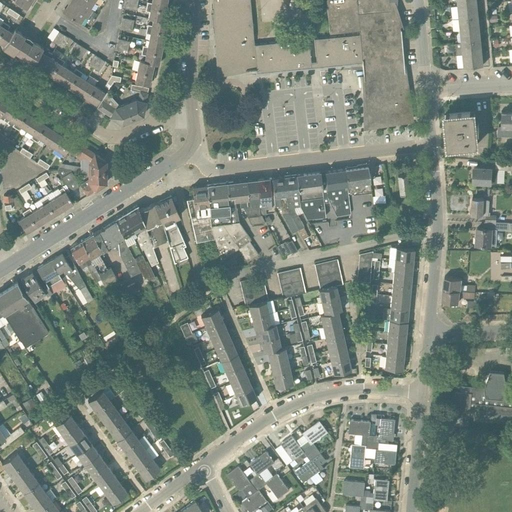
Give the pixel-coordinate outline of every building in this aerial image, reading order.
[(35,1),(33,0),(15,0),(15,1),(27,9),(30,4),(32,5),(35,1)] [(95,3),(90,0),(71,0),(70,2),(90,15),(93,10),(91,9),(95,3)] [(146,6),(165,10),(167,0),(152,0),(152,3),(147,2),(146,6)] [(254,43),(250,0),(217,0),(224,72),(256,68),(254,43)] [(326,0),(329,33),(359,30),(360,34),(314,38),(316,63),(362,58),(368,121),(409,117),(400,28),(403,28),(394,0),(393,0),(394,1),(390,1),(389,0),(326,0)] [(90,15),(70,2),(63,13),(81,24),(85,18),(87,19),(90,15)] [(138,4),(126,2),(125,8),(136,10),(138,4)] [(477,5),(458,7),(459,19),(478,17),(477,5)] [(153,19),(153,18),(163,21),(165,10),(146,6),(146,10),(150,11),(149,18),(153,19)] [(122,23),(133,26),(134,20),(123,17),(122,23)] [(478,17),(459,19),(460,31),(480,29),(478,17)] [(153,18),(153,19),(152,25),(148,24),(147,28),(166,32),(168,22),(163,21),(153,18)] [(6,23),(0,31),(0,41),(5,45),(13,33),(12,32),(7,29),(10,26),(6,23)] [(133,26),(122,23),(120,29),(132,31),(133,26)] [(49,34),(54,38),(59,31),(53,28),(49,34)] [(166,32),(147,28),(146,33),(150,34),(149,40),(163,43),(166,32)] [(33,63),(43,47),(37,43),(21,33),(15,29),(12,32),(13,33),(5,45),(3,47),(10,51),(25,61),(31,65),(33,63)] [(480,29),(460,31),(462,43),(481,41),(480,29)] [(57,44),(63,34),(59,31),(54,38),(52,41),(57,44)] [(63,34),(57,44),(62,48),(64,44),(69,38),(63,34)] [(64,44),(69,47),(73,40),(69,38),(64,44)] [(117,44),(129,47),(130,41),(118,38),(117,44)] [(256,68),(311,63),(308,39),(254,43),(256,68)] [(163,43),(149,40),(147,46),(143,45),(142,50),(161,54),(163,43)] [(481,41),(462,43),(456,43),(457,55),(463,55),(482,53),(481,41)] [(75,56),(82,46),(77,43),(70,53),(75,56)] [(129,47),(117,44),(116,50),(127,53),(129,47)] [(44,46),(43,47),(33,63),(42,69),(52,53),(48,50),(49,49),(44,46)] [(87,49),(82,46),(75,56),(80,59),(87,49)] [(154,63),(154,64),(159,65),(161,54),(142,50),(141,54),(146,55),(144,61),(154,63)] [(52,53),(42,69),(51,74),(61,59),(52,53)] [(483,65),(482,53),(463,55),(464,67),(483,65)] [(93,68),(100,57),(95,54),(88,65),(93,68)] [(105,61),(100,57),(93,68),(98,71),(105,61)] [(61,59),(51,74),(60,80),(68,68),(62,65),(65,61),(61,59)] [(137,71),(154,74),(155,69),(153,69),(154,64),(154,63),(144,61),(140,60),(137,71)] [(68,68),(60,80),(69,86),(79,70),(75,68),(73,72),(68,68)] [(79,70),(69,86),(78,92),(86,80),(80,76),(83,73),(79,70)] [(154,74),(137,71),(135,82),(149,85),(151,79),(153,79),(154,74)] [(86,80),(78,92),(83,95),(81,97),(85,100),(95,86),(86,80)] [(135,99),(126,103),(133,119),(143,115),(148,88),(141,86),(131,84),(130,90),(140,92),(138,100),(135,99)] [(95,86),(85,100),(90,103),(91,101),(96,104),(104,92),(95,86)] [(0,113),(8,100),(10,98),(4,94),(0,91),(0,113)] [(111,117),(118,106),(106,93),(97,107),(111,117)] [(18,107),(8,100),(0,113),(6,116),(3,120),(8,123),(10,119),(18,107)] [(133,119),(126,103),(118,106),(111,117),(122,124),(133,119)] [(18,107),(10,119),(15,122),(12,126),(16,128),(26,112),(18,107)] [(476,124),(475,111),(445,114),(446,128),(448,147),(478,144),(477,131),(479,131),(479,124),(476,124)] [(26,112),(16,128),(20,130),(22,127),(28,130),(35,118),(26,112)] [(511,112),(502,112),(501,127),(499,127),(499,125),(498,135),(511,135),(511,112)] [(35,118),(28,130),(33,134),(31,138),(34,140),(45,124),(35,118)] [(45,124),(34,140),(38,142),(40,138),(46,142),(54,130),(45,124)] [(54,130),(46,142),(55,148),(64,134),(60,131),(59,133),(54,130)] [(0,138),(6,143),(9,138),(0,132),(0,138)] [(64,134),(55,148),(64,154),(72,142),(67,138),(68,136),(64,134)] [(80,172),(88,172),(89,172),(89,171),(97,171),(97,179),(106,179),(106,160),(76,141),(69,151),(80,158),(80,172)] [(511,169),(511,161),(494,161),(494,168),(474,167),(473,182),(496,183),(496,169),(511,169)] [(367,166),(345,168),(348,195),(371,192),(367,166)] [(61,177),(71,171),(70,169),(59,167),(57,170),(61,177)] [(345,168),(325,171),(320,172),(323,197),(329,196),(329,199),(336,215),(350,213),(348,195),(345,168)] [(71,171),(61,177),(70,191),(80,185),(71,171)] [(89,172),(88,172),(88,181),(90,184),(82,188),(87,195),(106,183),(106,179),(97,179),(97,171),(89,171),(89,172)] [(296,175),(300,206),(307,219),(326,216),(323,197),(320,172),(296,175)] [(399,194),(409,193),(407,173),(397,175),(399,194)] [(300,206),(296,175),(284,176),(288,213),(296,225),(298,229),(303,227),(298,214),(296,215),(294,212),(293,207),(300,206)] [(288,213),(284,176),(272,178),(275,206),(280,205),(281,213),(283,213),(291,228),(296,225),(288,213)] [(269,178),(257,179),(260,214),(263,214),(266,214),(266,209),(271,209),(269,178)] [(247,181),(249,216),(247,217),(250,224),(265,223),(262,215),(260,215),(260,214),(257,179),(247,181)] [(240,207),(243,207),(243,208),(247,217),(249,216),(247,181),(233,182),(235,200),(239,200),(240,207)] [(235,200),(233,182),(207,185),(209,204),(210,224),(215,241),(220,261),(238,249),(247,262),(258,254),(249,241),(251,240),(239,221),(231,222),(229,204),(235,204),(235,200)] [(209,204),(207,185),(192,187),(194,199),(186,200),(196,243),(215,241),(210,224),(209,204)] [(61,193),(56,197),(63,209),(73,203),(63,187),(59,189),(61,193)] [(63,209),(56,197),(50,200),(48,196),(44,199),(54,215),(63,209)] [(154,203),(163,224),(167,238),(168,241),(173,260),(187,254),(182,243),(185,242),(175,218),(179,216),(173,201),(167,203),(165,198),(154,203)] [(486,215),(485,222),(497,221),(497,215),(490,215),(491,212),(489,212),(490,199),(484,199),(484,198),(472,198),(472,215),(486,215)] [(54,215),(44,199),(40,201),(43,205),(37,208),(45,220),(54,215)] [(153,247),(168,241),(163,224),(154,203),(139,209),(153,247)] [(158,262),(153,247),(139,209),(137,205),(125,212),(137,235),(134,237),(140,251),(144,250),(148,259),(151,265),(158,262)] [(45,220),(37,208),(32,212),(29,208),(26,210),(36,226),(45,220)] [(36,226),(26,210),(22,212),(25,216),(19,220),(26,232),(36,226)] [(115,218),(141,270),(141,271),(146,281),(155,277),(147,260),(148,259),(144,250),(140,251),(134,237),(137,235),(125,212),(115,218)] [(115,218),(98,229),(107,247),(111,245),(114,250),(118,247),(132,275),(141,271),(141,270),(115,218)] [(511,222),(497,221),(485,222),(485,228),(477,228),(476,244),(496,245),(497,229),(511,230),(510,231),(511,231),(511,222)] [(303,227),(298,229),(303,239),(308,236),(304,226),(303,227)] [(96,256),(95,254),(101,250),(101,251),(107,247),(98,229),(81,240),(101,278),(101,279),(103,283),(115,277),(111,268),(104,271),(103,269),(105,268),(98,255),(96,256)] [(101,279),(101,278),(81,240),(70,247),(81,268),(86,265),(95,281),(101,279)] [(286,243),(291,253),(291,254),(297,251),(291,240),(286,243)] [(291,253),(286,243),(285,241),(277,246),(277,247),(281,256),(284,256),(291,253)] [(396,247),(395,260),(413,262),(414,249),(396,247)] [(371,262),(372,257),(372,252),(372,251),(360,254),(359,261),(371,262)] [(62,252),(50,259),(59,272),(64,269),(68,275),(74,282),(76,281),(80,288),(86,285),(80,275),(75,265),(71,267),(63,254),(62,252)] [(62,278),(59,272),(50,259),(37,268),(43,279),(49,287),(62,278)] [(337,259),(326,262),(327,268),(339,265),(337,259)] [(413,262),(395,260),(394,272),(411,273),(413,262)] [(371,262),(359,261),(358,268),(370,269),(371,262)] [(327,268),(326,262),(314,264),(316,270),(327,268)] [(339,265),(327,268),(329,274),(340,272),(339,265)] [(300,267),(288,270),(290,276),(301,274),(300,267)] [(329,274),(327,268),(316,270),(317,277),(329,274)] [(370,269),(358,268),(357,274),(370,276),(370,269)] [(511,275),(508,275),(507,269),(501,269),(501,275),(501,280),(511,280),(511,275)] [(290,276),(288,270),(277,272),(278,279),(290,276)] [(52,293),(49,287),(43,279),(39,282),(32,271),(20,279),(34,300),(44,293),(46,296),(52,293)] [(340,272),(329,274),(330,280),(341,278),(340,272)] [(411,273),(394,272),(392,284),(410,285),(411,273)] [(301,274),(290,276),(291,283),(302,280),(301,274)] [(330,280),(329,274),(317,277),(319,283),(330,280)] [(262,276),(251,278),(252,285),(264,282),(262,276)] [(291,283),(290,276),(278,279),(280,285),(291,283)] [(445,277),(443,289),(475,293),(476,287),(467,286),(461,285),(462,279),(445,277)] [(252,285),(251,278),(240,281),(241,287),(252,285)] [(331,287),(336,286),(343,284),(341,278),(330,280),(331,287)] [(302,280),(291,283),(292,289),(304,286),(302,280)] [(320,289),(331,287),(330,280),(319,283),(320,289)] [(0,291),(0,309),(2,312),(17,337),(18,337),(24,347),(47,331),(32,305),(17,281),(0,291)] [(129,297),(140,291),(135,282),(124,288),(129,297)] [(264,282),(252,285),(254,291),(265,288),(264,282)] [(292,289),(291,283),(280,285),(281,291),(292,289)] [(410,285),(392,284),(391,296),(409,297),(410,285)] [(252,285),(241,287),(243,293),(254,291),(252,285)] [(304,286),(292,289),(294,295),(305,293),(304,286)] [(331,287),(320,289),(318,290),(321,302),(339,298),(336,286),(331,287)] [(265,288),(254,291),(255,297),(266,295),(265,288)] [(294,295),(292,289),(281,291),(282,298),(294,295)] [(475,293),(443,289),(442,301),(458,303),(459,294),(462,295),(461,297),(474,299),(475,293)] [(254,291),(243,293),(244,300),(255,297),(254,291)] [(257,303),(266,301),(268,301),(266,295),(255,297),(257,303)] [(409,297),(391,296),(390,308),(408,309),(409,297)] [(245,306),(248,305),(257,303),(255,297),(244,300),(245,306)] [(296,306),(301,305),(306,303),(304,297),(300,298),(299,297),(294,298),(296,306)] [(339,298),(321,302),(324,314),(338,310),(342,310),(339,298)] [(266,301),(257,303),(248,305),(251,317),(269,313),(266,301)] [(408,309),(390,308),(389,320),(407,321),(408,309)] [(200,316),(206,328),(223,320),(218,309),(200,316)] [(338,310),(324,314),(320,314),(322,326),(341,322),(338,310)] [(269,313),(251,317),(254,329),(258,328),(271,325),(269,313)] [(223,320),(206,328),(210,339),(228,331),(223,320)] [(407,321),(389,320),(388,332),(406,333),(407,321)] [(341,322),(322,326),(325,338),(343,334),(341,322)] [(184,336),(191,333),(187,323),(180,326),(184,336)] [(275,324),(271,325),(258,328),(260,340),(278,336),(275,324)] [(78,335),(82,340),(87,337),(83,331),(78,335)] [(228,331),(210,339),(215,350),(232,342),(228,331)] [(193,332),(191,333),(184,336),(189,345),(197,341),(193,332)] [(406,333),(388,332),(387,344),(404,345),(406,333)] [(343,334),(325,338),(328,350),(346,346),(343,334)] [(278,336),(260,340),(263,352),(267,351),(280,348),(278,336)] [(232,342),(215,350),(220,361),(237,353),(232,342)] [(404,345),(387,344),(382,343),(381,355),(385,356),(403,357),(404,345)] [(346,346),(328,350),(330,362),(349,358),(346,346)] [(285,347),(280,348),(267,351),(270,363),(288,359),(285,347)] [(237,353),(220,361),(225,372),(242,364),(237,353)] [(403,357),(385,356),(384,368),(402,370),(403,357)] [(349,358),(330,362),(333,374),(351,370),(349,358)] [(288,359),(270,363),(272,375),(290,371),(288,359)] [(242,364),(225,372),(230,382),(247,375),(242,364)] [(207,379),(211,378),(208,369),(203,371),(207,379)] [(290,371),(272,375),(275,387),(293,383),(290,371)] [(511,390),(507,390),(504,373),(491,372),(485,388),(461,385),(460,392),(456,391),(453,423),(469,424),(470,416),(474,417),(474,420),(511,423),(511,390)] [(247,375),(230,382),(235,393),(252,386),(247,375)] [(211,378),(207,379),(211,388),(215,386),(211,378)] [(120,392),(126,400),(134,394),(128,386),(120,392)] [(252,386),(235,393),(240,405),(257,397),(252,386)] [(88,401),(95,411),(110,400),(102,390),(88,401)] [(36,394),(42,405),(47,402),(40,391),(36,394)] [(217,401),(221,399),(218,391),(213,393),(217,401)] [(22,403),(27,411),(36,406),(31,398),(22,403)] [(221,399),(217,401),(221,410),(225,408),(221,399)] [(110,400),(95,411),(102,420),(117,410),(110,400)] [(136,411),(140,408),(135,401),(130,404),(136,411)] [(145,415),(140,408),(136,411),(141,418),(145,415)] [(117,410),(102,420),(109,430),(124,419),(117,410)] [(23,424),(29,420),(23,413),(18,417),(23,424)] [(55,425),(62,435),(77,424),(69,414),(55,425)] [(373,441),(379,442),(380,438),(386,439),(394,440),(395,419),(382,418),(380,436),(375,436),(373,435),(373,441)] [(124,419),(109,430),(117,440),(131,429),(124,419)] [(373,441),(373,435),(370,435),(371,423),(371,421),(350,419),(349,433),(363,434),(362,444),(366,444),(367,441),(373,441)] [(150,430),(154,427),(149,420),(145,423),(150,430)] [(308,446),(312,451),(316,456),(321,453),(317,447),(313,442),(328,432),(320,420),(303,433),(308,440),(311,444),(308,446)] [(77,424),(62,435),(69,445),(84,434),(77,424)] [(9,443),(24,432),(20,426),(11,434),(5,438),(9,443)] [(154,427),(150,430),(156,437),(160,434),(154,427)] [(131,429),(117,440),(124,449),(138,439),(131,429)] [(84,434),(69,445),(76,454),(91,444),(84,434)] [(308,440),(300,446),(292,435),(281,443),(293,460),(295,459),(305,452),(307,455),(312,451),(308,446),(311,444),(308,440)] [(44,447),(48,444),(42,437),(38,440),(44,447)] [(138,439),(124,449),(131,459),(145,448),(138,439)] [(165,450),(169,447),(164,440),(160,443),(165,450)] [(32,444),(37,452),(41,449),(36,441),(32,444)] [(372,448),(373,441),(367,441),(366,444),(362,444),(352,443),(350,464),(364,465),(366,447),(372,448)] [(373,441),(372,448),(376,448),(374,463),(396,464),(397,450),(379,448),(379,442),(373,441)] [(48,444),(44,447),(49,454),(53,451),(48,444)] [(91,444),(76,454),(83,464),(98,453),(91,444)] [(174,454),(169,447),(165,450),(170,457),(174,454)] [(145,448),(131,459),(138,469),(152,458),(145,448)] [(41,449),(37,452),(43,459),(47,456),(41,449)] [(255,477),(258,482),(264,478),(260,473),(275,462),(267,451),(249,463),(258,474),(255,477)] [(312,451),(307,455),(310,460),(295,471),(304,482),(324,467),(321,464),(322,463),(320,460),(324,457),(321,453),(316,456),(312,451)] [(9,473),(24,462),(17,452),(2,463),(9,473)] [(307,455),(305,452),(295,459),(297,462),(298,463),(305,457),(307,455)] [(98,453),(83,464),(91,474),(105,463),(98,453)] [(58,467),(62,463),(57,456),(53,459),(58,467)] [(152,458),(138,469),(145,479),(160,468),(152,458)] [(46,464),(52,471),(56,468),(51,461),(46,464)] [(16,483),(31,472),(24,462),(9,473),(16,483)] [(68,471),(62,463),(58,467),(64,474),(68,471)] [(105,463),(91,474),(98,483),(113,472),(105,463)] [(258,482),(255,477),(249,480),(239,466),(228,474),(240,491),(243,488),(251,483),(253,486),(258,482)] [(56,468),(52,471),(57,479),(61,476),(56,468)] [(23,492),(38,481),(31,472),(16,483),(23,492)] [(113,472),(98,483),(105,493),(120,482),(113,472)] [(258,482),(262,487),(267,483),(278,498),(289,490),(277,473),(266,481),(264,478),(258,482)] [(72,486),(77,483),(71,476),(67,479),(72,486)] [(367,503),(374,503),(374,499),(388,501),(390,480),(376,479),(374,496),(368,496),(367,503)] [(361,502),(367,503),(368,496),(364,496),(365,482),(344,480),(343,494),(361,495),(361,502)] [(30,502),(45,491),(38,481),(23,492),(30,502)] [(61,484),(66,491),(70,488),(65,481),(61,484)] [(120,482),(105,493),(112,503),(127,492),(120,482)] [(243,488),(249,497),(242,502),(249,511),(251,511),(267,501),(259,489),(262,487),(258,482),(253,486),(251,483),(243,488)] [(82,490),(77,483),(72,486),(78,494),(82,490)] [(70,488),(66,491),(71,498),(75,495),(70,488)] [(38,511),(53,501),(45,491),(30,502),(38,511)] [(87,506),(91,503),(86,496),(82,499),(87,506)] [(316,497),(304,507),(307,511),(326,511),(316,497)] [(204,511),(199,505),(195,500),(185,507),(188,511),(204,511)] [(37,511),(57,511),(60,511),(53,501),(38,511),(37,511)] [(75,504),(81,511),(85,508),(79,501),(75,504)] [(367,503),(361,502),(360,505),(346,504),(345,511),(359,511),(360,508),(366,509),(367,503)] [(94,511),(96,511),(91,503),(87,506),(91,511),(94,511)] [(261,508),(263,511),(267,511),(272,509),(268,503),(261,508)] [(367,503),(366,509),(370,509),(369,511),(390,511),(391,511),(373,509),(374,503),(367,503)]
